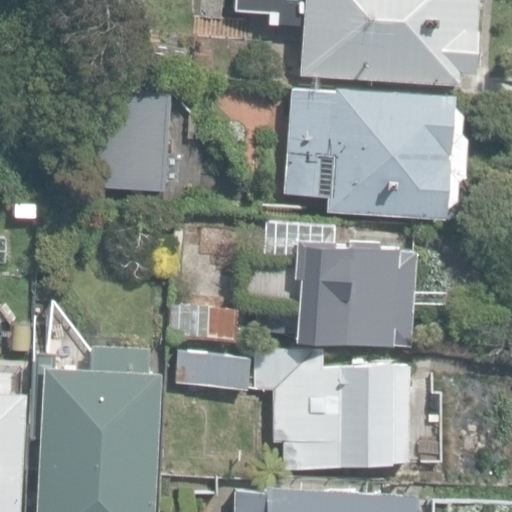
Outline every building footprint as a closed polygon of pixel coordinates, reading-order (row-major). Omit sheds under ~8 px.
[(486,0),(248,0),(249,6),(306,15),(309,68),(483,77),(486,0)] [(259,30),(208,27),(201,142),(242,145),(242,153),(272,155),(275,106),(266,105),(270,39),(259,39),(259,30)] [(166,83),(92,79),(87,183),(161,187),(166,83)] [(459,85),(295,79),(286,191),(331,194),(331,207),(451,213),(451,199),(461,192),(463,176),(473,173),(472,131),(459,85)] [(180,174),(179,207),(241,210),(243,176),(180,174)] [(411,345),(416,240),(291,235),(287,340),(411,345)] [(244,390),(247,350),(171,345),(169,384),(244,390)] [(408,462),(408,349),(265,349),(265,461),(408,462)] [(141,511),(148,358),(27,353),(19,511),(141,511)] [(0,511),(5,511),(15,382),(0,381),(0,511)] [(415,511),(417,486),(239,477),(238,511),(415,511)]
